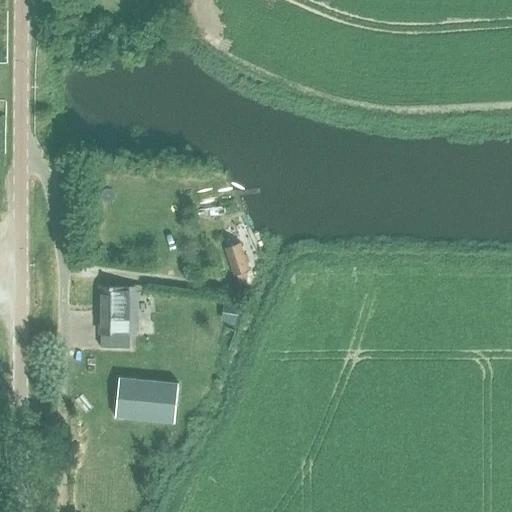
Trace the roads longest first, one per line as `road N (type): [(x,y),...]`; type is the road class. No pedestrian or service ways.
road 1 (tertiary): [(20,511),(19,265)]
road 2 (tertiary): [(19,265),(20,31)]
